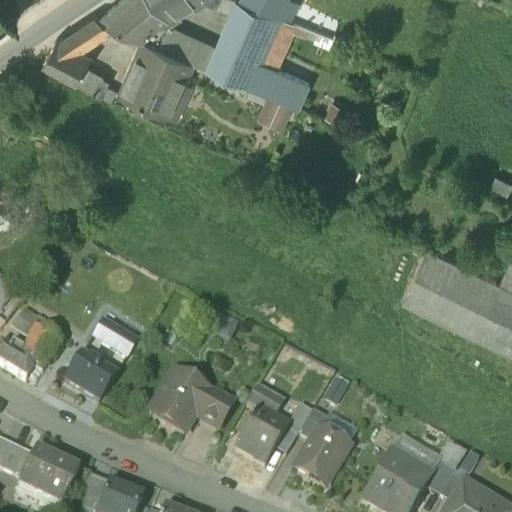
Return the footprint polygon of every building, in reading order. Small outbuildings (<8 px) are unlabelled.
[(122,0),(100,19),(114,26),(143,39),(146,40),(159,23),(160,22),(154,14),(158,11),(159,10),(150,0),(122,0)] [(150,0),(159,10),(158,11),(159,11),(168,4),(174,12),(191,1),(196,9),(202,1),(203,0),(150,0)] [(220,0),(203,0),(202,1),(216,8),(220,0)] [(240,0),(240,1),(244,3),(263,11),(275,16),(292,23),(303,4),(294,0),(240,0)] [(244,3),(230,35),(250,43),(252,39),(263,11),(244,3)] [(263,11),(252,39),(263,44),(275,16),(263,11)] [(292,23),(275,16),(263,44),(252,39),(250,43),(230,35),(218,45),(263,65),(269,50),(283,56),(293,32),(296,25),(292,23)] [(58,41),(57,41),(75,51),(87,43),(114,26),(100,19),(94,17),(58,41)] [(171,29),(159,23),(146,40),(193,62),(208,69),(215,52),(169,33),(171,29)] [(307,29),(296,25),(293,32),(304,36),(307,29)] [(146,40),(143,39),(137,53),(187,75),(193,62),(146,40)] [(75,51),(57,41),(58,41),(56,40),(42,64),(75,82),(76,82),(85,68),(89,60),(75,51)] [(263,65),(218,45),(215,52),(208,69),(241,84),(252,89),(268,97),(298,111),(303,99),(303,100),(310,86),(263,65)] [(187,75),(137,53),(119,94),(169,116),(177,99),(182,101),(189,86),(183,84),(187,75)] [(102,78),(85,68),(76,82),(75,82),(74,83),(99,97),(104,87),(99,84),(102,78)] [(104,87),(99,97),(113,104),(119,94),(104,87)] [(268,97),(252,89),(248,98),(264,105),(268,97)] [(11,116),(29,126),(39,107),(21,97),(11,116)] [(251,144),(242,164),(268,177),(278,156),(251,144)] [(36,222),(27,233),(42,245),(51,234),(36,222)] [(0,314),(1,315),(12,301),(52,253),(42,245),(27,233),(25,231),(0,261),(0,314)] [(499,283),(427,250),(401,304),(474,338),(499,283)] [(511,258),(499,283),(511,288),(511,258)] [(511,288),(499,283),(474,338),(511,355),(511,288)] [(12,301),(1,315),(0,314),(0,322),(5,326),(18,306),(12,301)] [(41,322),(25,313),(12,330),(30,342),(35,332),(41,322)] [(229,332),(208,320),(203,329),(224,341),(229,332)] [(64,336),(41,322),(35,332),(58,346),(64,336)] [(137,347),(103,325),(93,340),(127,361),(137,347)] [(58,346),(35,332),(30,342),(23,353),(19,360),(38,370),(42,372),(58,346)] [(23,353),(12,346),(8,351),(0,345),(0,366),(29,383),(38,370),(19,360),(23,353)] [(116,380),(82,358),(65,385),(99,407),(116,380)] [(204,401),(173,382),(177,375),(175,374),(149,417),(151,418),(153,415),(183,434),(182,437),(184,438),(195,420),(210,395),(208,394),(204,401)] [(332,378),(323,401),(340,408),(349,384),(332,378)] [(287,431),(266,419),(276,402),(257,390),(246,409),(257,415),(235,451),(265,469),(275,452),(288,432),(287,431)] [(232,409),(210,395),(195,420),(218,433),(232,409)] [(311,416),(300,409),(287,431),(288,432),(275,452),(286,459),(298,438),(311,416)] [(328,423),(313,414),(311,416),(298,438),(310,445),(317,432),(321,434),(328,423)] [(321,434),(317,432),(310,445),(293,472),(309,481),(310,480),(324,489),(323,490),(325,491),(349,452),(321,434)] [(0,470),(23,482),(34,459),(0,442),(0,470)] [(439,467),(456,477),(468,458),(448,447),(438,466),(439,467)] [(34,459),(23,482),(16,496),(50,511),(61,511),(80,472),(38,452),(34,459)] [(410,466),(392,455),(363,503),(377,511),(413,511),(426,492),(429,486),(428,485),(406,472),(410,466)] [(456,477),(439,467),(428,485),(429,486),(426,492),(441,501),(454,481),(456,477)] [(464,487),(454,481),(441,501),(452,508),(464,487)] [(97,511),(105,493),(87,486),(81,509),(87,511),(97,511)] [(137,511),(142,500),(108,487),(105,493),(97,511),(137,511)] [(505,511),(464,487),(452,508),(448,511),(505,511)]
